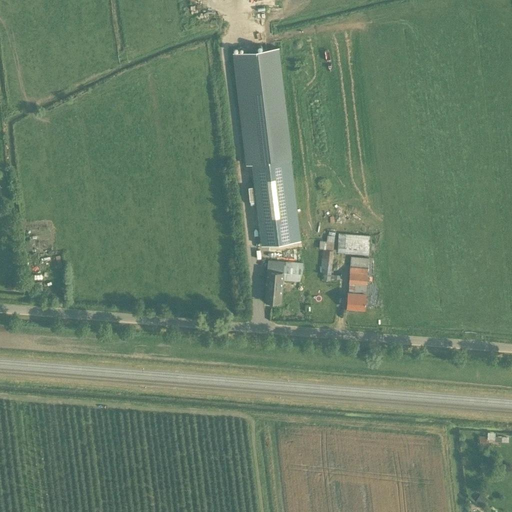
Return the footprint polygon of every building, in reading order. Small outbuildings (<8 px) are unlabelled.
[(233,53),(246,163),(250,162),(289,158),(277,48),(233,53)] [(297,226),(258,231),(260,244),(298,240),(297,226)] [(338,233),(337,250),(369,253),(369,248),(373,249),(374,242),(370,242),(370,235),(338,233)] [(323,248),(321,272),(324,273),(324,279),(333,280),(334,278),(340,278),(340,274),(330,273),(332,249),(323,248)] [(350,256),(347,292),(346,307),(348,307),(348,311),(355,312),(355,308),(365,309),(368,258),(350,256)] [(266,272),(264,300),(281,302),(282,279),(301,281),(302,262),(268,260),(267,271),(266,272)] [(480,493),(476,500),(483,505),(488,499),(480,493)]
